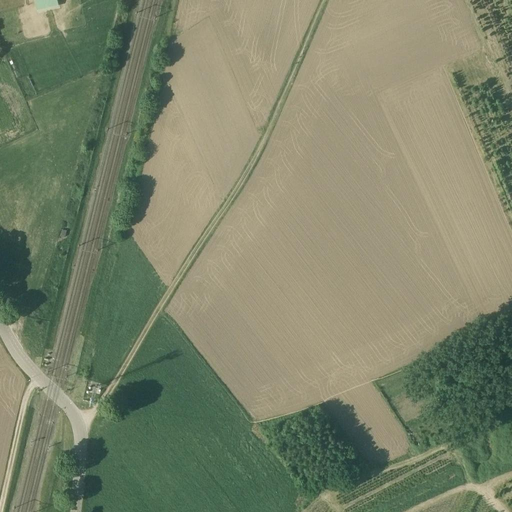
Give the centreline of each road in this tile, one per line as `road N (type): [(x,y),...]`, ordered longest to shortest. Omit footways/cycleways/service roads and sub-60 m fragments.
road 1 (track): [(78,426),(231,195),(323,0)]
road 2 (unclassified): [(80,511),(75,418),(9,337),(0,314)]
road 3 (track): [(39,378),(26,398),(1,511)]
